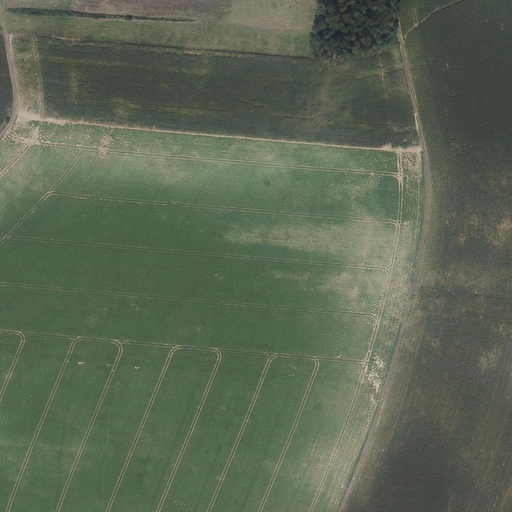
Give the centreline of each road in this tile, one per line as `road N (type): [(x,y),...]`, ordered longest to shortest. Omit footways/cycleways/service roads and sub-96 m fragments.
road 1 (track): [(335,511),(394,347),(423,220),(416,135),(381,0)]
road 2 (track): [(3,0),(13,104),(0,134)]
